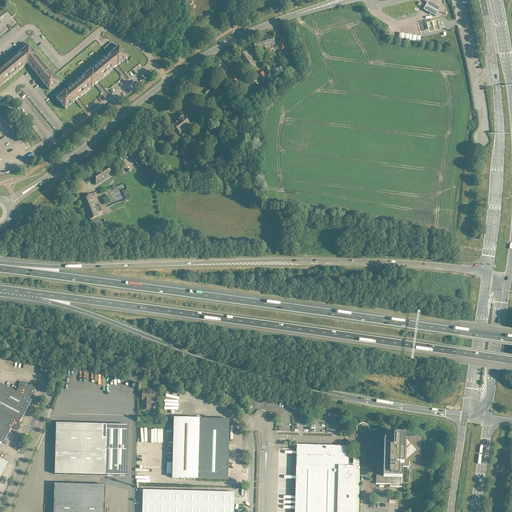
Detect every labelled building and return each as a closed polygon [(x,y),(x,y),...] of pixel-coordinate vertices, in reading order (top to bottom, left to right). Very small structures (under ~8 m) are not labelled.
[(430,4),(428,2),(423,11),(426,13),(431,16),(435,18),(440,9),(436,7),(430,4)] [(440,21),(428,24),(429,27),(430,32),(431,34),(443,31),(442,29),(441,24),(440,21)] [(262,39),(253,41),(255,49),(260,47),(260,48),(275,44),(273,36),(262,39)] [(278,43),(280,51),(286,49),(283,41),(278,43)] [(109,55),(100,63),(108,73),(107,72),(113,67),(114,68),(118,65),(118,66),(122,63),(120,61),(123,58),(125,60),(129,57),(125,53),(124,54),(121,51),(123,50),(120,46),(112,52),(110,49),(114,46),(114,45),(111,43),(107,47),(107,46),(104,49),(109,55)] [(0,86),(2,85),(0,84),(26,62),(27,64),(29,63),(42,78),(40,80),(44,84),(45,82),(48,85),(46,87),(49,91),(53,87),(52,86),(55,83),(56,85),(60,82),(51,71),(50,70),(38,56),(38,55),(35,51),(33,53),(31,50),(32,48),(29,45),(25,48),(27,49),(24,52),(22,50),(18,53),(19,54),(0,69),(0,86)] [(256,67),(246,51),(239,56),(249,71),(256,67)] [(83,77),(77,82),(85,92),(84,91),(90,86),(91,88),(102,79),(101,77),(107,72),(108,73),(100,63),(94,68),(93,68),(83,77)] [(258,75),(263,82),(267,79),(263,72),(258,75)] [(232,81),(237,89),(241,85),(236,78),(232,81)] [(85,92),(77,82),(67,90),(56,99),(59,103),(61,101),(64,104),(62,106),(65,110),(69,106),(68,105),(71,102),(72,104),(76,101),(76,100),(79,98),(78,96),(84,91),(85,93),(85,92)] [(209,86),(203,92),(206,95),(212,89),(209,86)] [(11,113),(7,106),(3,109),(6,115),(11,113)] [(181,116),(179,118),(179,119),(178,120),(179,121),(173,125),(179,133),(190,125),(201,116),(194,108),(183,116),(182,116),(181,116)] [(89,175),(90,176),(90,175),(94,182),(97,180),(99,183),(116,172),(109,162),(89,175)] [(91,194),(81,198),(90,220),(91,219),(94,226),(101,223),(98,216),(94,206),(95,206),(91,194)] [(0,440),(4,442),(13,426),(14,426),(14,427),(14,428),(18,430),(19,430),(21,428),(20,426),(22,423),(20,422),(32,400),(28,398),(29,397),(30,397),(31,397),(32,394),(32,393),(33,390),(34,391),(35,391),(37,387),(37,386),(32,384),(31,384),(30,385),(28,384),(28,383),(26,383),(25,383),(25,384),(21,382),(20,382),(18,386),(19,387),(16,392),(0,383),(0,440)] [(142,389),(142,400),(143,400),(142,410),(150,410),(151,400),(155,400),(155,391),(147,390),(147,389),(142,389)] [(174,418),(173,462),(172,478),(198,479),(228,480),(229,420),(174,418)] [(56,424),(55,474),(127,476),(128,426),(56,424)] [(37,450),(44,452),(48,439),(46,439),(50,428),(46,427),(37,450)] [(375,476),(375,484),(389,484),(389,487),(403,487),(402,467),(409,467),(409,461),(420,461),(420,437),(409,437),(405,437),(405,432),(387,433),(387,430),(384,430),(384,433),(379,433),(379,440),(373,440),(374,476),(375,476)] [(161,446),(162,434),(159,434),(159,441),(152,440),(152,442),(159,442),(159,446),(161,446)] [(0,458),(0,478),(8,463),(0,458)] [(55,484),(53,511),(104,511),(105,486),(55,484)] [(233,511),(234,493),(229,493),(143,490),(142,511),(233,511)] [(375,502),(388,503),(388,495),(375,495),(375,502)]
